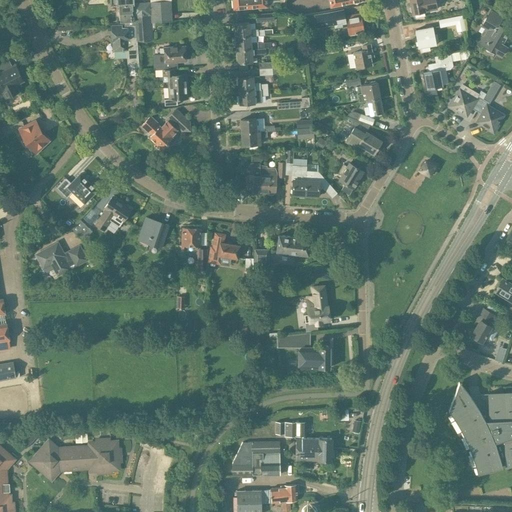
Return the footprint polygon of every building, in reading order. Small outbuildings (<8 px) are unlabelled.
[(151,14),(172,13),(171,1),(150,2),(133,3),(133,0),(110,0),(111,6),(119,5),(120,21),(127,21),(127,24),(124,24),(124,27),(128,27),(128,26),(136,25),(135,15),(151,14)] [(411,12),(412,12),(412,14),(437,9),(435,0),(409,0),(411,7),(410,8),(411,12)] [(344,9),(333,11),(333,14),(334,18),(335,24),(342,22),(343,26),(347,26),(349,34),(350,35),(355,35),(355,33),(364,31),(362,19),(366,19),(365,13),(345,16),(344,9)] [(504,39),(509,31),(507,31),(508,29),(499,23),(503,17),(491,10),(482,26),(485,28),(477,42),(501,56),(507,47),(505,46),(508,41),(504,39)] [(335,24),(333,14),(333,11),(315,14),(318,27),(335,24)] [(151,27),(151,14),(135,15),(136,25),(128,26),(128,27),(124,27),(121,28),(121,26),(117,26),(117,25),(111,25),(112,50),(127,49),(128,64),(138,63),(136,40),(152,39),(151,27)] [(273,14),(256,15),(256,22),(273,21),(273,14)] [(462,15),(438,20),(440,27),(455,24),(457,32),(465,30),(462,15)] [(232,32),(235,31),(235,37),(251,36),(264,35),(264,30),(258,30),(258,29),(250,30),(250,22),(235,23),(235,24),(232,24),(232,32)] [(430,50),(429,45),(435,43),(435,44),(436,44),(432,26),(431,27),(416,30),(416,29),(415,30),(419,47),(420,47),(420,46),(422,46),(423,51),(430,50)] [(251,36),(235,37),(236,50),(265,48),(265,43),(258,43),(258,42),(251,43),(251,36)] [(162,69),(166,68),(165,61),(186,60),(185,45),(182,46),(182,43),(175,44),(175,46),(163,47),(164,53),(152,54),(153,69),(155,69),(162,69)] [(370,57),(373,57),(370,44),(363,45),(364,50),(354,52),(357,67),(371,64),(370,57)] [(252,62),(252,55),(266,54),(265,48),(236,50),(237,63),(252,62)] [(468,50),(450,53),(452,61),(467,58),(469,54),(468,50)] [(430,71),(423,73),(427,94),(436,93),(435,86),(442,85),(439,71),(450,69),(452,65),(452,61),(450,53),(435,56),(436,63),(428,64),(430,71)] [(8,60),(0,63),(0,92),(3,91),(6,98),(19,91),(16,85),(23,81),(16,65),(12,67),(8,60)] [(167,82),(168,86),(187,85),(186,73),(176,74),(175,68),(166,68),(162,69),(155,69),(155,77),(159,77),(159,80),(163,80),(163,82),(167,82)] [(239,90),(268,89),(267,84),(260,84),(260,83),(254,83),(253,76),(238,77),(239,90)] [(359,77),(345,80),(346,86),(360,83),(359,77)] [(494,81),(487,91),(494,95),(500,85),(494,81)] [(360,86),(357,87),(360,102),(367,101),(380,98),(377,82),(360,85),(360,86)] [(187,85),(168,86),(169,98),(163,99),(164,105),(178,104),(177,98),(188,98),(187,85)] [(268,89),(239,90),(240,104),(255,103),(261,103),(261,96),(268,96),(268,89)] [(453,99),(449,106),(455,110),(456,109),(466,115),(471,108),(476,111),(483,99),(486,93),(481,90),(476,99),(460,89),(453,99)] [(301,101),(288,102),(288,109),(309,107),(309,97),(301,98),(301,101)] [(380,98),(367,101),(369,115),(383,112),(380,98)] [(503,114),(487,105),(488,102),(483,99),(476,111),(481,114),(477,121),(487,127),(486,128),(493,132),(497,125),(496,125),(503,114)] [(152,134),(150,137),(162,148),(172,137),(171,136),(177,129),(176,128),(178,126),(183,130),(188,130),(190,130),(190,122),(181,114),(176,109),(168,117),(170,119),(168,121),(167,121),(161,128),(156,123),(157,122),(151,116),(141,126),(148,132),(149,131),(152,134)] [(361,114),(359,120),(372,125),(374,119),(361,114)] [(347,116),(341,127),(350,133),(344,142),(356,149),(359,144),(374,154),(382,141),(377,138),(377,137),(371,134),(366,131),(365,133),(357,128),(358,127),(361,121),(347,116)] [(241,132),(257,131),(257,130),(256,119),(240,120),(241,132)] [(25,147),(30,143),(36,152),(50,142),(35,121),(21,131),(26,138),(20,140),(22,144),(25,147)] [(315,132),(324,137),(328,131),(319,126),(315,132)] [(313,129),(298,130),(299,139),(313,138),(313,129)] [(257,131),(241,132),(242,145),(261,144),(260,137),(267,137),(267,132),(267,131),(265,131),(257,131)] [(342,149),(339,154),(341,155),(341,156),(351,162),(354,156),(344,150),(342,149)] [(425,161),(420,170),(429,175),(434,166),(425,161)] [(285,178),(286,162),(278,162),(278,177),(285,178)] [(349,194),(353,188),(364,171),(349,162),(347,166),(344,164),(338,172),(342,175),(339,179),(345,183),(341,190),(349,194)] [(248,170),(254,170),(254,175),(247,175),(246,192),(258,193),(260,165),(261,163),(258,163),(250,163),(248,163),(248,170)] [(267,166),(260,165),(258,193),(259,193),(259,192),(268,192),(267,193),(273,193),(273,192),(276,192),(276,177),(277,173),(275,168),(267,167),(267,166)] [(291,165),(291,175),(291,180),(293,180),(292,195),(305,195),(306,171),(306,166),(293,165),(291,165)] [(332,186),(319,172),(318,172),(306,171),(305,195),(318,196),(318,189),(321,186),(326,191),(332,186)] [(71,183),(66,178),(57,188),(67,198),(72,192),(84,203),(97,190),(80,174),(71,183)] [(105,209),(95,225),(104,231),(111,221),(119,226),(131,210),(111,197),(104,208),(105,209)] [(161,247),(168,224),(145,217),(138,239),(161,247)] [(92,231),(80,220),(72,228),(84,240),(92,231)] [(200,246),(201,228),(182,227),(181,250),(186,250),(186,245),(200,246)] [(238,258),(240,245),(224,242),(225,234),(215,233),(212,248),(210,247),(208,262),(217,263),(219,255),(238,258)] [(313,247),(314,243),(312,241),(310,241),(310,239),(279,235),(277,251),(282,251),(282,254),(283,255),(288,256),(289,255),(290,252),(308,255),(309,248),(311,248),(313,247)] [(57,243),(36,255),(43,266),(42,267),(45,273),(51,270),(54,268),(58,275),(60,274),(64,272),(69,269),(67,265),(74,261),(76,265),(86,259),(79,246),(63,254),(57,243)] [(207,270),(207,248),(197,248),(197,270),(207,270)] [(269,265),(269,249),(254,249),(254,265),(269,265)] [(245,259),(245,286),(253,286),(253,259),(245,259)] [(494,291),(511,301),(511,282),(511,284),(502,279),(494,291)] [(328,306),(327,306),(325,285),(312,286),(313,296),(306,297),(306,300),(307,300),(309,314),(305,315),(306,322),(310,322),(310,325),(322,324),(321,320),(330,319),(328,306)] [(488,324),(494,314),(484,308),(476,321),(479,322),(471,335),(481,342),(484,336),(491,341),(498,330),(488,324)] [(0,350),(10,349),(8,340),(9,340),(7,324),(0,324),(0,350)] [(296,348),(296,335),(286,336),(286,348),(296,348)] [(330,368),(330,347),(302,347),(301,367),(330,368)] [(13,362),(0,363),(0,380),(16,378),(13,362)] [(474,460),(477,473),(505,465),(505,466),(511,464),(511,392),(487,393),(488,405),(488,413),(488,419),(485,420),(470,396),(469,394),(459,381),(449,410),(454,418),(460,427),(465,436),(470,448),(474,460)] [(276,422),(275,434),(283,434),(284,434),(284,422),(276,422)] [(283,434),(283,436),(294,436),(295,436),(295,422),(284,422),(284,434),(283,434)] [(295,436),(294,436),(294,438),(296,438),(296,449),(331,449),(331,438),(303,438),(303,435),(305,435),(305,422),(295,422),(295,436)] [(19,437),(29,446),(37,436),(28,428),(19,437)] [(119,462),(122,462),(121,447),(118,448),(117,441),(110,441),(110,438),(95,439),(96,442),(89,443),(89,446),(58,448),(49,440),(30,461),(52,480),(60,470),(91,468),(91,471),(98,471),(98,473),(113,472),(112,470),(119,469),(119,462)] [(140,445),(151,450),(153,445),(142,440),(140,445)] [(233,476),(280,475),(280,463),(279,442),(242,442),(232,464),(233,476)] [(6,468),(14,459),(0,446),(0,511),(14,511),(14,502),(11,502),(11,495),(8,495),(6,468)] [(296,449),(296,460),(331,461),(331,449),(296,449)] [(236,490),(236,511),(261,511),(262,504),(273,502),(283,502),(283,511),(291,511),(290,501),(298,501),(297,484),(285,485),(286,487),(272,488),(272,489),(261,490),(236,490)]
